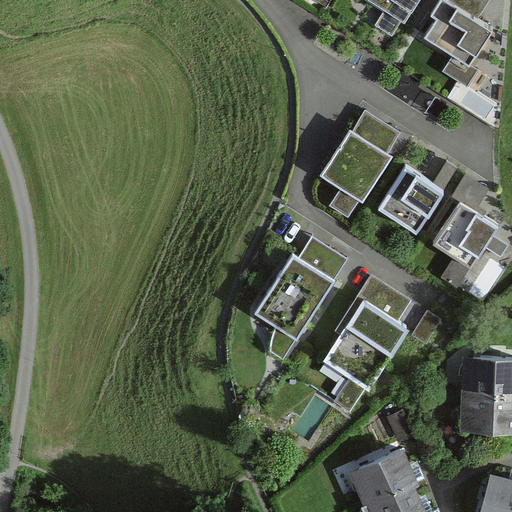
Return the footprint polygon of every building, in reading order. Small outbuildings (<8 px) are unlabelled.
[(368,0),(385,10),(376,24),(392,34),(400,20),(402,21),(414,0),(368,0)] [(489,13),(469,0),(434,0),(422,19),(468,49),(489,13)] [(450,97),(485,116),(493,101),(458,82),(450,97)] [(391,146),(354,122),(324,167),(345,181),(332,200),(349,211),(391,146)] [(446,183),(407,157),(378,202),(416,227),(446,183)] [(497,223),(461,199),(435,239),(456,253),(443,273),(472,292),(506,240),(491,231),(497,223)] [(331,267),(293,241),(257,295),(295,321),(331,267)] [(404,306),(356,277),(319,339),(367,368),(404,306)] [(511,390),(511,353),(467,353),(467,390),(511,390)] [(511,390),(467,390),(466,427),(511,427),(511,390)] [(368,501),(421,478),(408,446),(354,469),(368,501)] [(511,511),(511,472),(490,466),(477,511),(511,511)] [(431,511),(418,480),(365,503),(368,511),(431,511)]
